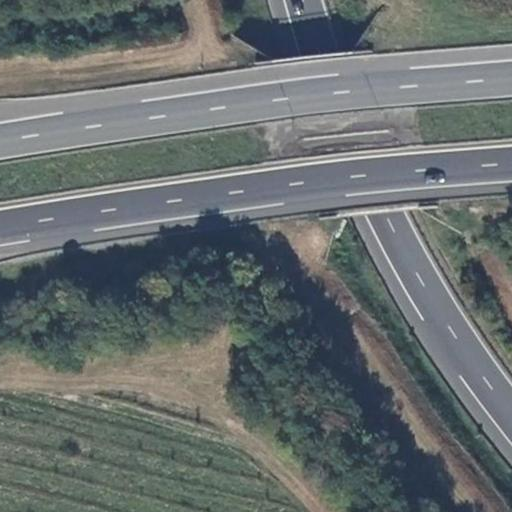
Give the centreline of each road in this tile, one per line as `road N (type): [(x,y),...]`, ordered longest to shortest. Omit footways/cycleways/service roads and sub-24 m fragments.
road 1 (trunk): [(0,226),(511,162)]
road 2 (trunk): [(511,77),(0,140)]
road 3 (trunk): [(303,0),(348,135),(386,215),(430,296),(511,413)]
